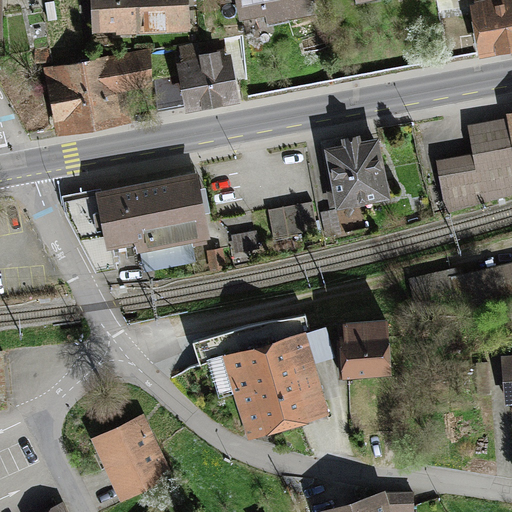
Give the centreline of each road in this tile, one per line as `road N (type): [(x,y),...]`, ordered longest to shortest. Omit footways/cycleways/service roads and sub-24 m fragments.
road 1 (primary): [(23,162),(511,72)]
road 2 (residential): [(117,350),(151,384),(260,454),(318,471),(511,493)]
road 3 (residential): [(23,162),(117,350)]
road 4 (residential): [(117,350),(71,383),(54,410),(56,445),(87,511)]
